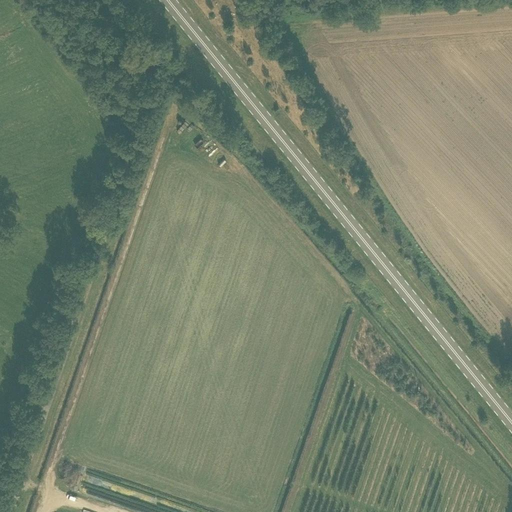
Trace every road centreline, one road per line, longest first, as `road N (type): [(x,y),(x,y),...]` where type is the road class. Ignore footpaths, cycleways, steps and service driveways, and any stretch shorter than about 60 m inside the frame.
road 1 (primary): [(511,423),(169,0)]
road 2 (track): [(15,511),(111,238)]
